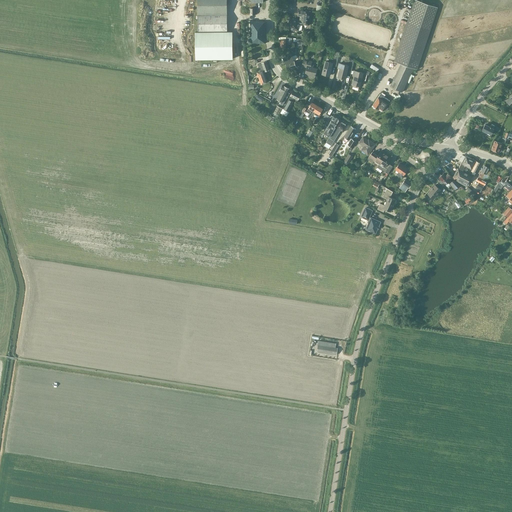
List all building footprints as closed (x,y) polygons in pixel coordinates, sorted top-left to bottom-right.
[(227,31),(227,15),(226,0),(197,0),(198,31),(227,31)] [(416,0),(414,0),(407,23),(394,62),(405,65),(394,89),(401,92),(413,68),(417,70),(430,30),(438,7),(416,0)] [(293,20),(290,20),(288,30),(298,32),(299,25),(309,26),(310,12),(299,11),(298,17),(301,17),(300,21),(296,21),(296,20),(293,20)] [(251,43),(266,43),(265,21),(255,21),(255,22),(251,22),(251,43)] [(232,31),(195,32),(195,59),(233,59),(232,31)] [(292,38),(286,37),(286,40),(280,40),(280,49),(287,49),(286,43),(292,43),(292,38)] [(286,57),(283,58),(285,64),(294,61),(298,59),(297,57),(297,56),(296,56),(295,56),(292,57),(291,55),(291,54),(287,54),(285,55),(286,57)] [(334,55),(333,59),(332,63),(326,62),(322,75),(329,76),(331,67),(336,68),(339,57),(334,55)] [(340,69),(338,78),(345,80),(347,73),(348,73),(348,74),(351,74),(352,71),(353,68),(354,63),(354,61),(350,58),(349,61),(348,66),(340,64),(338,69),(340,69)] [(314,79),(316,70),(312,69),(313,66),(311,65),(311,62),(303,60),(302,67),(306,68),(304,76),(314,79)] [(266,61),(262,63),(257,65),(260,72),(265,70),(265,71),(269,69),(266,61)] [(294,61),(285,64),(287,70),(288,70),(288,71),(289,71),(291,71),(292,70),(291,69),(296,67),(294,61)] [(352,71),(351,74),(353,75),(353,76),(354,76),(352,84),(353,84),(352,87),(353,87),(359,88),(359,86),(360,86),(361,80),(361,79),(363,80),(366,81),(367,75),(369,75),(369,73),(369,72),(363,70),(363,72),(362,73),(354,71),(352,71)] [(263,71),(260,72),(257,73),(261,84),(267,82),(263,71)] [(280,92),(280,93),(285,96),(286,95),(287,96),(289,94),(287,93),(289,89),(284,86),(283,87),(282,86),(279,91),(280,92)] [(297,101),(298,100),(300,94),(293,91),(284,109),(283,108),(280,113),(286,116),(289,111),(293,104),(294,105),(296,101),(297,101)] [(284,98),(285,96),(280,93),(276,99),(280,101),(278,103),(282,105),(286,99),(284,98)] [(386,112),(388,110),(386,108),(390,103),(380,96),(373,106),(383,113),(384,111),(386,112)] [(308,108),(307,110),(310,112),(307,116),(310,118),(311,116),(314,111),(317,106),(312,103),(308,108)] [(277,117),(278,116),(282,108),(277,106),(273,113),(274,114),(273,115),(277,117)] [(314,111),(311,116),(313,117),(315,114),(318,116),(319,114),(322,109),(317,106),(314,111)] [(329,137),(335,127),(339,119),(339,118),(337,117),(336,117),(334,116),(333,117),(332,116),(331,115),(325,125),(327,127),(323,133),(326,135),(326,136),(328,136),(329,137)] [(340,120),(335,127),(329,137),(326,142),(331,145),(340,130),(343,132),(348,124),(340,120)] [(494,128),(495,126),(491,124),(490,127),(485,124),(483,129),(491,134),(494,129),(494,128)] [(352,148),(356,142),(350,138),(356,129),(352,127),(345,137),(351,141),(348,145),(352,148)] [(368,154),(375,144),(369,140),(368,140),(363,137),(359,143),(364,146),(362,150),(368,154)] [(498,152),(499,152),(499,151),(500,152),(501,151),(502,149),(501,149),(501,148),(502,144),(502,143),(497,141),(494,140),(492,148),(494,149),(494,150),(495,151),(496,152),(497,152),(498,152)] [(332,157),(339,145),(336,143),(328,155),(332,157)] [(379,163),(386,154),(381,150),(378,155),(372,151),(367,159),(373,163),(375,161),(379,164),(379,163)] [(353,156),(348,154),(344,161),(343,163),(347,165),(348,163),(353,156)] [(392,158),(386,154),(379,163),(379,164),(377,167),(382,171),(382,170),(386,172),(390,167),(387,165),(392,158)] [(472,169),(476,161),(467,156),(465,157),(458,169),(454,176),(453,179),(456,180),(456,181),(466,186),(471,175),(465,172),(467,168),(471,170),(472,169)] [(476,161),(472,169),(469,174),(474,176),(476,173),(475,173),(480,163),(476,161)] [(401,178),(407,170),(399,164),(395,170),(399,173),(398,175),(401,178)] [(491,172),(488,170),(489,168),(485,165),(481,172),(476,181),(485,185),(487,182),(482,179),(485,173),(489,175),(491,172)] [(444,173),(442,175),(440,174),(438,176),(438,178),(445,185),(450,180),(453,178),(448,172),(445,175),(444,173)] [(503,180),(501,183),(499,181),(493,191),(495,192),(499,187),(501,189),(504,185),(510,190),(511,187),(511,180),(508,178),(505,182),(503,180)] [(409,189),(412,185),(412,184),(405,180),(399,189),(406,193),(409,189)] [(455,190),(460,186),(454,180),(449,184),(455,190)] [(442,192),(444,189),(438,183),(436,186),(435,185),(428,194),(434,199),(440,191),(442,192)] [(466,189),(465,190),(472,197),(475,194),(468,187),(466,189)] [(387,199),(386,202),(393,205),(396,199),(390,197),(391,194),(385,192),(383,197),(387,199)] [(390,211),(393,205),(386,202),(384,205),(380,203),(378,209),(384,212),(385,208),(390,211)] [(511,211),(511,209),(509,206),(503,213),(507,217),(511,211)] [(373,232),(375,233),(380,222),(371,218),(369,217),(372,210),(365,208),(361,216),(369,220),(368,222),(368,223),(369,223),(366,229),(369,230),(372,232),(373,232)] [(319,341),(318,345),(317,352),(337,355),(338,348),(335,347),(336,343),(319,341)]
